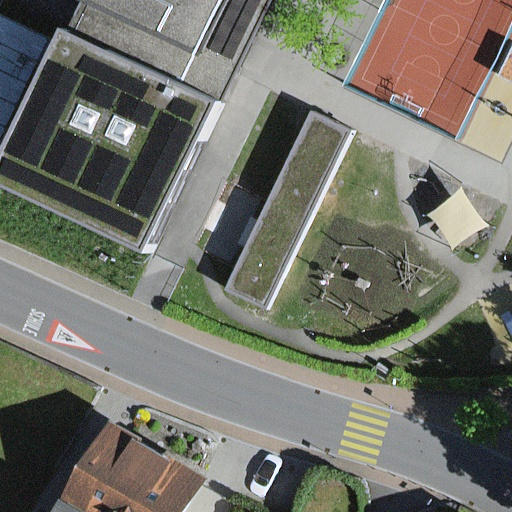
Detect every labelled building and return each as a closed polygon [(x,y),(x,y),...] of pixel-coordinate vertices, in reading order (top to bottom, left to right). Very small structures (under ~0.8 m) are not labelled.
[(107,32),(233,86),(273,0),(121,0),(116,13),(107,32)] [(3,7),(0,13),(0,158),(57,31),(3,7)] [(0,165),(0,189),(138,250),(233,86),(107,32),(57,33),(0,165)] [(353,135),(314,115),(228,290),(267,310),(353,135)] [(109,435),(65,511),(186,511),(200,487),(109,435)]
